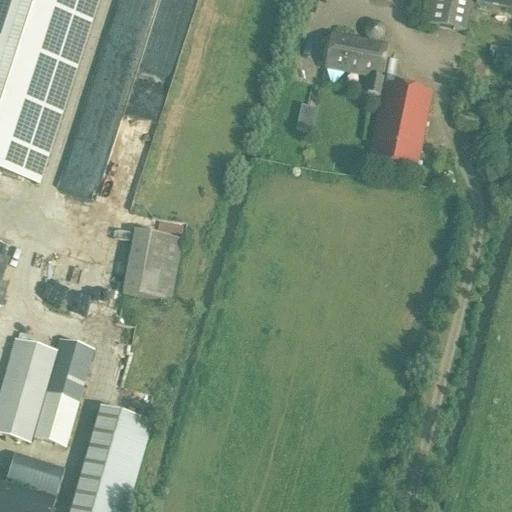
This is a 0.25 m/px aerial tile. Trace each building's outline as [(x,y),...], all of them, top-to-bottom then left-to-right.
[(0,0),(0,177),(39,190),(99,0),(0,0)] [(464,34),(471,0),(430,0),(425,26),(464,34)] [(511,0),(475,0),(475,4),(510,12),(511,12),(511,0)] [(329,35),(322,72),(366,81),(363,97),(380,100),(382,86),(383,81),(380,80),(387,46),(374,44),(375,43),(376,43),(378,42),(379,41),(380,40),(381,38),(382,37),(382,35),(383,34),(382,32),(382,30),(381,29),(380,27),(379,26),(378,25),(376,24),(375,24),(373,24),(371,24),(370,24),(368,25),(367,26),(365,27),(364,29),(364,30),(363,32),(363,34),(363,35),(364,37),(364,38),(365,40),(367,41),(368,42),(369,42),(369,43),(329,35)] [(380,100),(368,165),(415,174),(430,95),(382,86),(380,100)] [(473,134),(477,119),(460,114),(455,129),(473,134)] [(170,305),(181,242),(132,233),(121,296),(170,305)] [(9,261),(0,257),(0,308),(1,309),(7,288),(1,286),(9,261)] [(55,353),(14,342),(0,391),(0,437),(29,446),(31,440),(65,450),(93,353),(58,343),(55,353)] [(124,511),(150,426),(100,411),(69,511),(124,511)] [(56,497),(64,472),(13,457),(6,481),(56,497)] [(0,511),(51,511),(55,501),(0,483),(0,511)]
